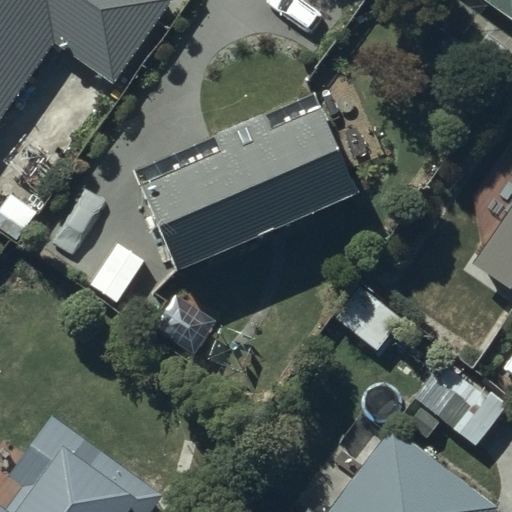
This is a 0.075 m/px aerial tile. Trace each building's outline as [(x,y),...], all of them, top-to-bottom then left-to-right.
[(0,0),(0,106),(53,31),(114,71),(163,0),(0,0)] [(511,0),(499,0),(511,9),(511,0)] [(219,157),(139,191),(159,220),(177,276),(359,199),(335,142),(316,113),(271,136),(264,125),(214,146),(219,157)] [(511,259),(511,203),(486,241),(511,259)] [(0,487),(0,511),(141,511),(161,484),(53,408),(9,464),(24,476),(9,494),(0,487)] [(307,499),(297,511),(485,511),(496,498),(394,420),(324,511),(307,499)]
